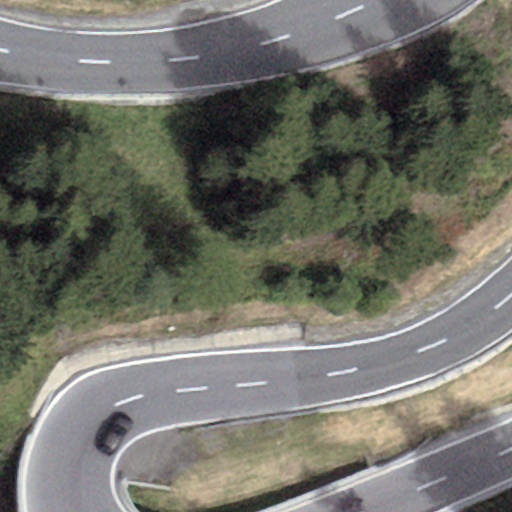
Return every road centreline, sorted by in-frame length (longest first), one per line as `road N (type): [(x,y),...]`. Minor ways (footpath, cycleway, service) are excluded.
road 1 (primary): [(77,511),(76,449),(101,413),(122,402),(373,364),(423,349),(511,293)]
road 2 (primary): [(375,0),(220,53),(90,61),(0,49)]
road 3 (primary): [(511,448),(357,511)]
